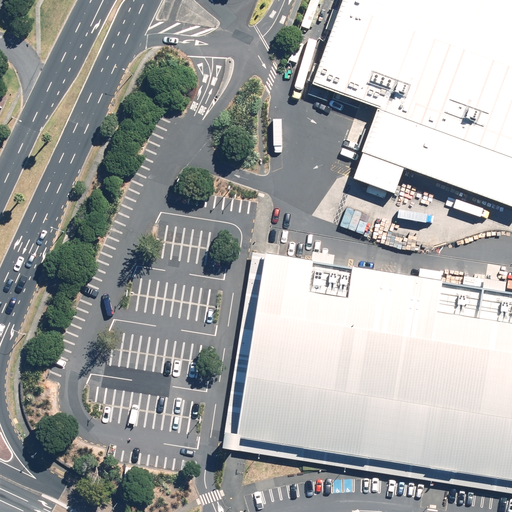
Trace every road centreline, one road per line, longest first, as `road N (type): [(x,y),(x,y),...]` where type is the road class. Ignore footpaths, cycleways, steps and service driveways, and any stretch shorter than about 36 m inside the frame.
road 1 (primary): [(62,179),(0,376)]
road 2 (primary): [(146,0),(62,179)]
road 3 (primary): [(0,377),(13,433),(91,504)]
road 4 (primary): [(0,183),(63,52)]
road 5 (primary): [(62,179),(0,308)]
